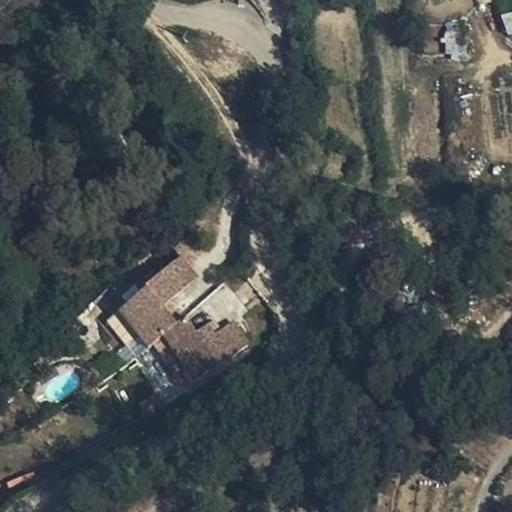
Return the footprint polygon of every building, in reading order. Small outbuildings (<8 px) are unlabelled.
[(511,10),(500,15),(508,37),(511,35),(511,10)] [(464,56),(464,36),(448,37),(449,57),(464,56)] [(192,337),(181,322),(173,329),(160,312),(168,305),(187,288),(169,267),(139,292),(140,294),(115,316),(116,317),(134,338),(145,352),(151,346),(173,376),(183,369),(192,384),(213,368),(214,370),(247,348),(230,324),(220,332),(212,337),(205,328),(192,337)] [(173,329),(181,322),(168,305),(160,312),(173,329)] [(134,338),(116,317),(107,324),(125,346),(134,338)] [(212,322),(205,328),(212,337),(220,332),(212,322)] [(134,338),(125,346),(124,347),(125,348),(117,355),(125,366),(145,352),(134,338)]
